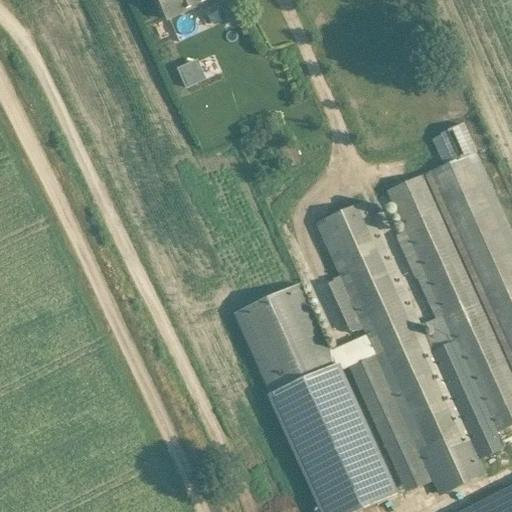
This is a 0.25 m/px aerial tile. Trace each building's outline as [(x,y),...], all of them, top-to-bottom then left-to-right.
[(157,0),(167,20),(201,4),(203,9),(222,0),(157,0)] [(189,64),(177,70),(186,89),(198,84),(189,64)] [(511,232),(463,124),(440,135),(453,164),(466,158),(475,176),(511,258),(511,232)] [(419,326),(373,222),(364,204),(317,225),(341,280),(328,286),(352,336),(363,331),(365,336),(330,353),(318,327),(300,286),(234,315),(270,396),(268,397),(319,511),(364,511),(395,498),(339,373),(349,369),(406,494),(432,482),(438,498),(487,476),(480,460),(504,450),(497,434),(511,427),(511,258),(466,158),(453,164),(388,193),(406,232),(396,237),(415,281),(417,279),(435,320),(419,326)] [(511,511),(511,484),(455,511),(511,511)]
